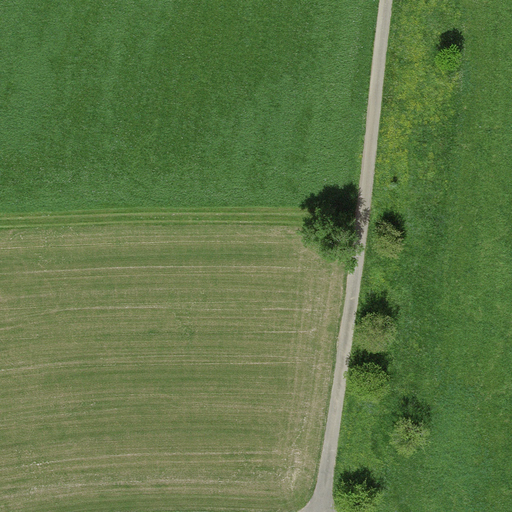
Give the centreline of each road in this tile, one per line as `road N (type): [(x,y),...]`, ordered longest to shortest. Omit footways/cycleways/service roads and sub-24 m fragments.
road 1 (track): [(326,511),(391,0)]
road 2 (track): [(0,231),(363,227)]
